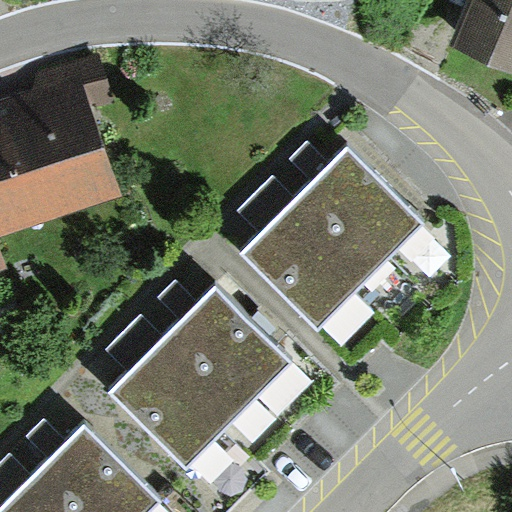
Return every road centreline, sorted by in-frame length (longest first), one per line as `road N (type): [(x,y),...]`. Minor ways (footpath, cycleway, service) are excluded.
road 1 (residential): [(511,191),(439,118),(312,38),(232,21),(143,18),(64,25),(0,45)]
road 2 (residential): [(511,359),(357,511)]
